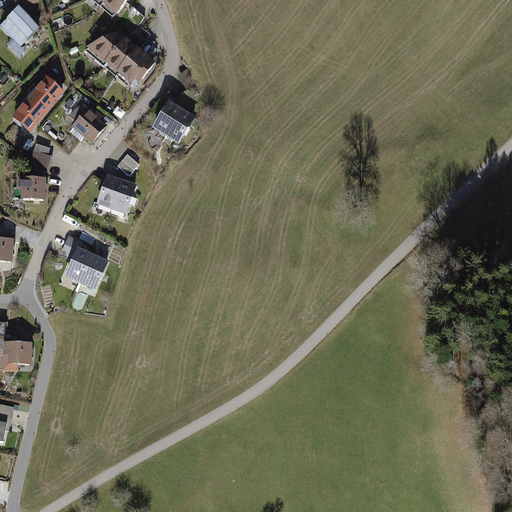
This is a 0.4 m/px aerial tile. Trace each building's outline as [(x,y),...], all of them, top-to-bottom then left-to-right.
[(37,0),(21,0),(27,10),(39,4),(37,0)] [(89,0),(100,9),(106,0),(89,0)] [(106,0),(100,9),(115,21),(131,0),(106,0)] [(39,32),(17,11),(0,28),(13,42),(7,47),(11,50),(9,52),(18,61),(25,54),(21,51),(39,32)] [(85,53),(104,68),(125,43),(117,37),(85,53)] [(117,78),(138,52),(126,42),(125,43),(104,68),(117,78)] [(138,86),(155,65),(138,52),(117,78),(131,90),(136,84),(138,86)] [(46,116),(64,96),(46,80),(28,100),(46,116)] [(29,136),(46,116),(28,100),(11,121),(29,136)] [(152,131),(166,141),(183,114),(169,105),(152,131)] [(71,131),(91,148),(107,129),(100,123),(103,119),(90,108),(87,112),(80,107),(70,119),(76,124),(71,131)] [(199,124),(183,114),(166,141),(178,149),(191,129),(195,131),(199,124)] [(50,152),(35,147),(27,171),(48,177),(53,161),(48,159),(50,152)] [(140,167),(127,157),(118,169),(130,179),(140,167)] [(110,216),(111,213),(122,183),(106,178),(96,208),(99,209),(98,212),(110,216)] [(45,182),(16,182),(15,194),(19,194),(19,204),(45,205),(45,182)] [(136,188),(122,183),(111,213),(126,218),(129,207),(135,209),(137,202),(132,200),(136,188)] [(65,280),(80,287),(93,258),(80,252),(83,245),(69,239),(60,257),(70,261),(67,268),(69,269),(65,280)] [(0,266),(12,267),(13,243),(0,242),(0,266)] [(489,257),(486,254),(479,259),(481,262),(489,257)] [(108,265),(93,258),(80,287),(95,294),(100,283),(104,285),(107,278),(103,276),(108,265)] [(8,325),(0,325),(0,358),(1,359),(1,374),(19,374),(19,369),(31,369),(31,346),(16,346),(16,341),(7,341),(7,332),(8,332),(8,325)] [(0,444),(3,445),(5,432),(10,433),(14,410),(0,407),(0,444)]
